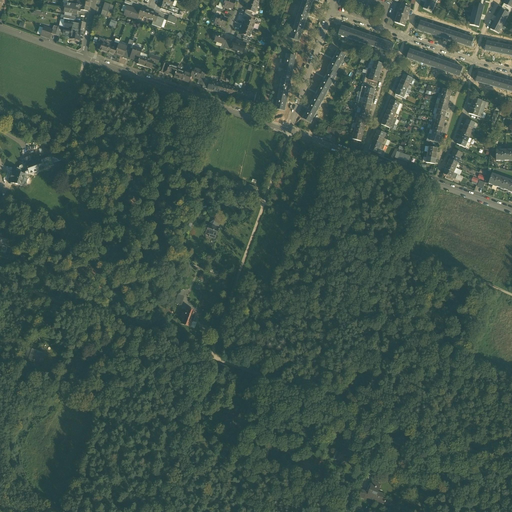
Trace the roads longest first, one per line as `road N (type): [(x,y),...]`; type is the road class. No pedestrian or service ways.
road 1 (track): [(0,105),(263,203)]
road 2 (track): [(263,203),(511,292)]
road 3 (residential): [(511,210),(287,129)]
road 4 (residential): [(287,129),(84,57)]
road 5 (residential): [(511,70),(383,28)]
road 6 (residential): [(331,11),(287,129)]
